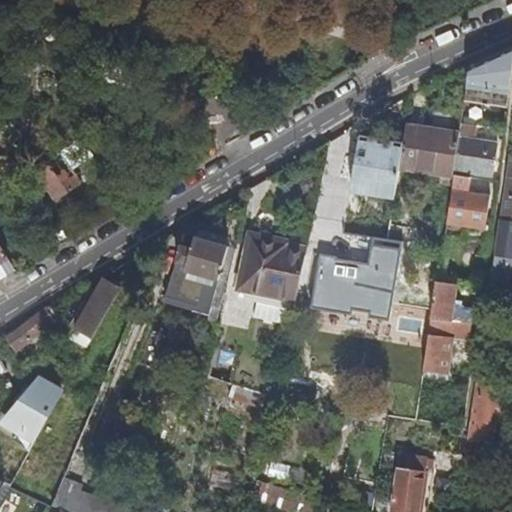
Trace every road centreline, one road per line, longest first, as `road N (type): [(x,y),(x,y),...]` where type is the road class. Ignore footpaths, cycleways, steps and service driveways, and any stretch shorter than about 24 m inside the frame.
road 1 (residential): [(242,160),(511,26)]
road 2 (residential): [(0,311),(242,160)]
